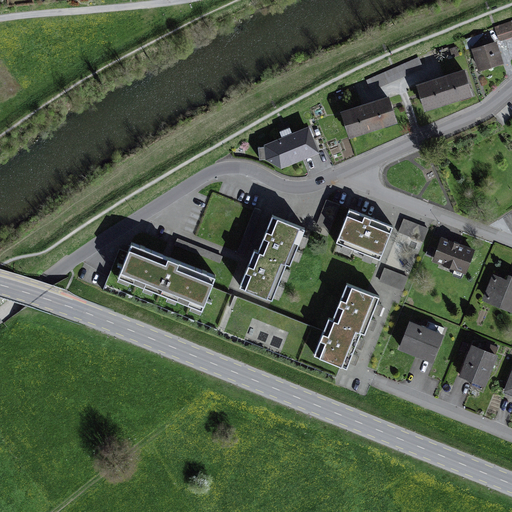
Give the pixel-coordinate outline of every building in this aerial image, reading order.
[(511,20),(494,27),(500,42),(511,37),(511,20)] [(504,64),(497,42),(471,50),(478,72),(504,64)] [(457,47),(450,49),(453,58),(460,56),(457,47)] [(419,57),(366,81),(371,92),(424,69),(419,57)] [(425,113),(473,97),(465,70),(416,86),(425,113)] [(349,140),(398,124),(389,97),(340,113),(349,140)] [(320,154),(309,128),(264,146),(266,161),(281,170),(320,154)] [(340,206),(326,200),(316,226),(330,231),(340,206)] [(380,262),(393,229),(349,211),(336,244),(380,262)] [(290,267),(305,231),(272,219),(258,254),(287,266),(290,267)] [(429,229),(404,219),(398,232),(423,243),(429,229)] [(466,275),(475,250),(441,238),(432,263),(454,271),(453,275),(462,279),(463,275),(466,275)] [(223,257),(177,239),(175,246),(220,264),(223,257)] [(216,280),(132,246),(118,280),(202,314),(216,280)] [(434,250),(429,248),(426,256),(431,258),(434,250)] [(273,303),(287,266),(258,254),(254,253),(239,290),(273,303)] [(409,277),(384,268),(379,282),(403,292),(409,277)] [(507,280),(492,275),(482,301),(511,313),(511,277),(508,276),(507,280)] [(379,299),(347,287),(332,322),(361,335),(365,337),(379,299)] [(347,372),(361,335),(332,322),(328,321),(314,358),(347,372)] [(433,365),(444,336),(409,322),(398,351),(433,365)] [(483,392),(498,356),(496,355),(499,348),(487,343),(484,350),(472,345),(459,378),(472,383),(471,387),(483,392)] [(511,370),(503,394),(511,397),(511,370)]
